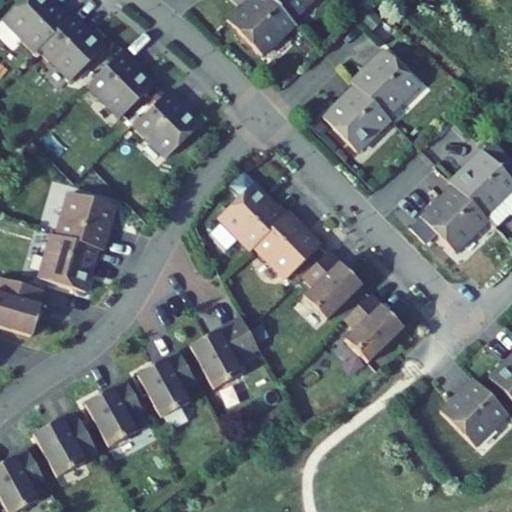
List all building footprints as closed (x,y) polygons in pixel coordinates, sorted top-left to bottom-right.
[(34,54),(37,51),(69,20),(51,2),(53,1),(52,0),(24,0),(4,20),(24,41),(22,42),(34,54)] [(282,37),(284,39),(296,27),(291,21),(269,0),(253,0),(244,9),(242,8),(228,22),(262,57),(282,37)] [(269,0),(291,21),(311,1),(313,4),(316,0),(269,0)] [(371,32),(382,21),(372,11),(362,22),(371,32)] [(91,35),(72,16),(69,20),(37,51),(49,63),(51,61),(71,82),(106,48),(92,33),(91,35)] [(420,87),(385,52),(367,71),(365,69),(351,83),(356,88),(385,118),(406,98),(407,100),(420,87)] [(120,119),(154,85),(141,71),(139,73),(121,54),(86,88),(98,100),(100,98),(120,119)] [(376,134),(378,135),(390,123),(385,118),(356,88),(338,106),(337,104),(322,118),(356,153),(376,134)] [(166,159),(201,125),(187,111),(186,112),(167,94),(132,128),(144,140),(146,138),(166,159)] [(483,152),(484,153),(511,181),(511,164),(492,144),(483,152)] [(511,181),(484,153),(465,171),(464,170),(449,184),(454,189),(483,218),(489,224),(495,230),(509,217),(511,216),(511,181)] [(249,253),(252,249),(284,219),(266,200),(268,199),(243,174),(230,187),(241,197),(219,219),(239,239),(238,241),(249,253)] [(475,234),(476,236),(489,224),(483,218),(454,189),(437,206),(435,205),(421,219),(455,253),(475,234)] [(116,207),(69,194),(61,222),(58,221),(54,236),(49,235),(49,236),(96,250),(101,251),(108,226),(110,227),(116,207)] [(306,233),(288,215),(284,219),(252,249),(264,262),(266,259),(286,281),(321,246),(307,232),(306,233)] [(96,250),(49,236),(44,251),(47,252),(38,280),(85,294),(91,274),(89,274),(96,250)] [(338,265),(327,254),(301,279),(311,289),(302,298),(326,322),(361,288),(338,264),(338,265)] [(0,328),(32,338),(41,307),(40,306),(44,292),(0,279),(0,328)] [(379,308),(369,297),(343,322),(353,332),(344,341),(368,365),(403,331),(380,307),(379,308)] [(247,332),(241,321),(218,333),(219,333),(189,348),(213,391),(242,376),(236,365),(258,352),(247,332)] [(196,385),(179,354),(166,361),(165,361),(137,376),(160,419),(189,404),(183,392),(196,385)] [(511,357),(504,366),(502,364),(488,379),(511,402),(511,357)] [(474,382),(455,400),(454,398),(439,412),(475,449),(508,417),(474,382)] [(113,390),(113,389),(84,405),(107,448),(136,432),(130,421),(138,417),(143,414),(126,383),(113,390)] [(56,479),(85,464),(85,462),(97,455),(75,415),(62,422),(62,421),(33,437),(56,479)] [(136,432),(144,427),(138,417),(130,421),(136,432)] [(45,484),(28,453),(15,460),(0,467),(0,501),(6,511),(20,511),(38,502),(32,491),(45,484)]
